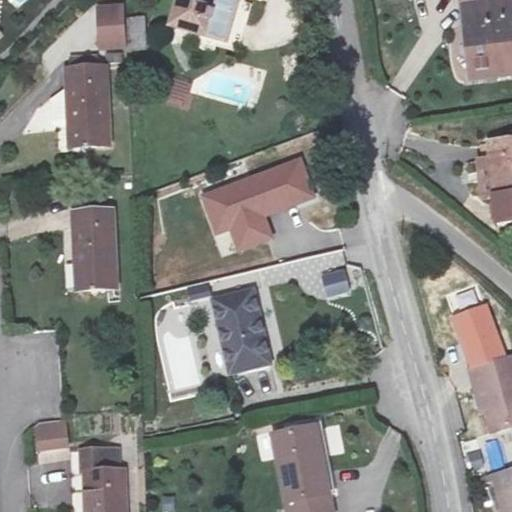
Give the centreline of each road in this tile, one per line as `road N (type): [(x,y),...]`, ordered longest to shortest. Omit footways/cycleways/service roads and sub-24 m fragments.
road 1 (unclassified): [(368,181),(387,312),(447,511)]
road 2 (residential): [(0,289),(27,511)]
road 3 (unclassified): [(511,297),(368,181)]
road 4 (unclassified): [(336,0),(368,181)]
